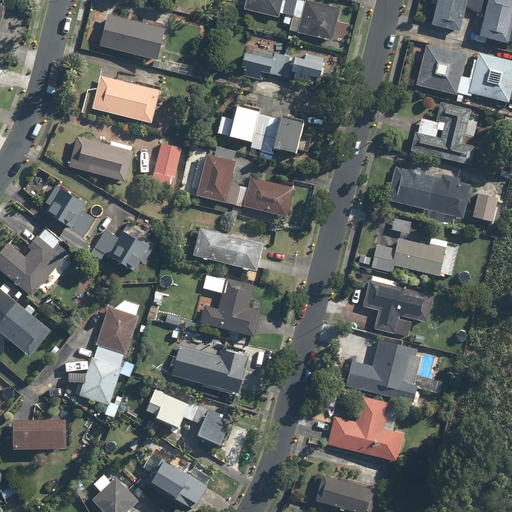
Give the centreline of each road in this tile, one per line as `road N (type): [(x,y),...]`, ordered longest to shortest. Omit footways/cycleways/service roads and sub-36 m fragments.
road 1 (residential): [(254,511),(282,442),(391,0)]
road 2 (residential): [(65,0),(46,79),(0,173)]
